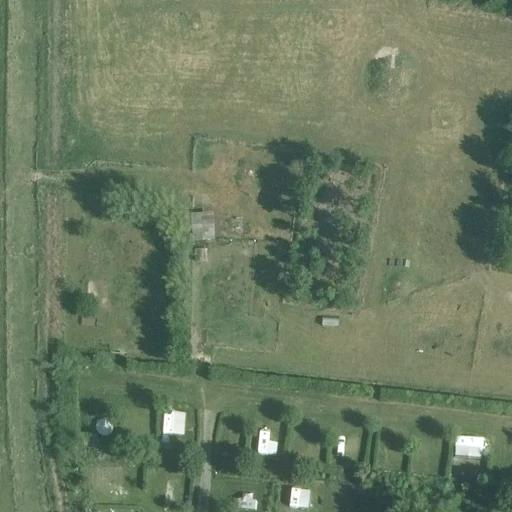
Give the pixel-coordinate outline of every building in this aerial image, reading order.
[(218,212),(196,212),(196,243),(219,243),(218,212)] [(197,250),(197,263),(212,263),(212,250),(197,250)] [(326,330),(343,330),(342,317),(326,318),(326,330)] [(511,371),(511,351),(491,350),(490,371),(511,371)] [(503,391),(504,379),(490,378),(489,390),(503,391)] [(114,432),(112,409),(97,410),(98,433),(114,432)] [(270,424),(267,448),(286,451),(289,427),(270,424)] [(419,468),(436,469),(438,445),(420,444),(419,468)] [(470,472),(490,473),(490,453),(471,452),(470,472)] [(162,504),(180,503),(180,471),(162,471),(162,504)] [(262,511),(264,487),(245,486),(243,509),(262,511)] [(404,511),(406,504),(384,499),(381,511),(404,511)]
